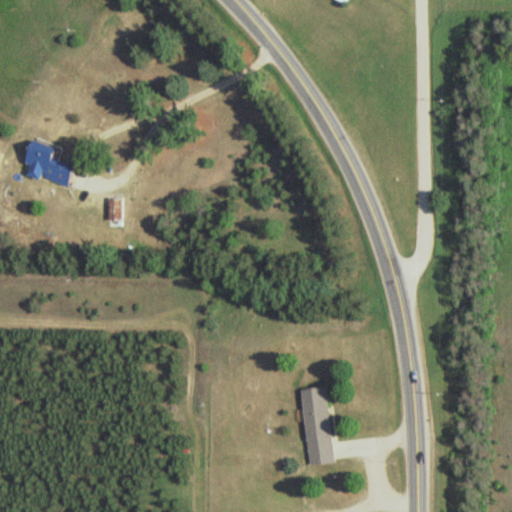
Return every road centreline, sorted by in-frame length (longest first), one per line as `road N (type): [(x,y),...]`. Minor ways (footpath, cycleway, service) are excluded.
road 1 (tertiary): [(396,280),(341,143),(288,60),(231,0)]
road 2 (residential): [(396,280),(418,261),(425,238),(421,0)]
road 3 (tertiary): [(416,511),(413,394),(396,280)]
